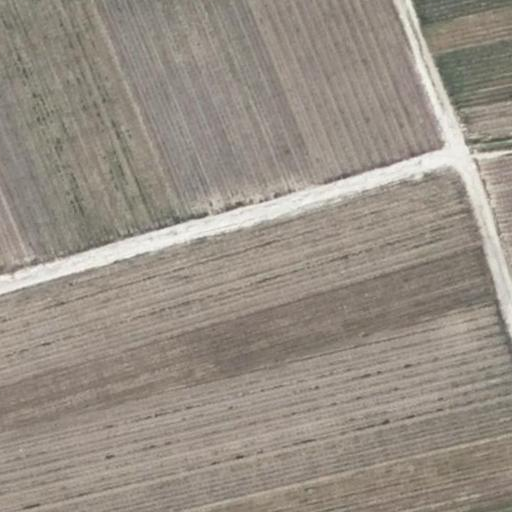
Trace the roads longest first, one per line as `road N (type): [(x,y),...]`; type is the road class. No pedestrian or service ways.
road 1 (track): [(456,150),(0,277)]
road 2 (track): [(511,322),(456,150),(395,0)]
